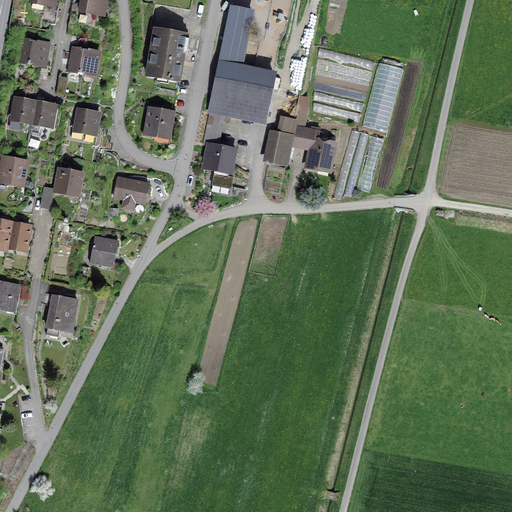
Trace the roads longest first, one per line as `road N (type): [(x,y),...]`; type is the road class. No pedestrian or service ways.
road 1 (unclassified): [(428,201),(345,511)]
road 2 (residential): [(48,449),(28,337),(46,227)]
road 3 (unclassified): [(206,220),(428,201)]
road 4 (residential): [(183,173),(138,158),(124,138),(123,0)]
road 5 (residential): [(48,449),(143,265)]
road 6 (unclassified): [(472,0),(428,201)]
road 7 (residential): [(183,173),(217,0)]
